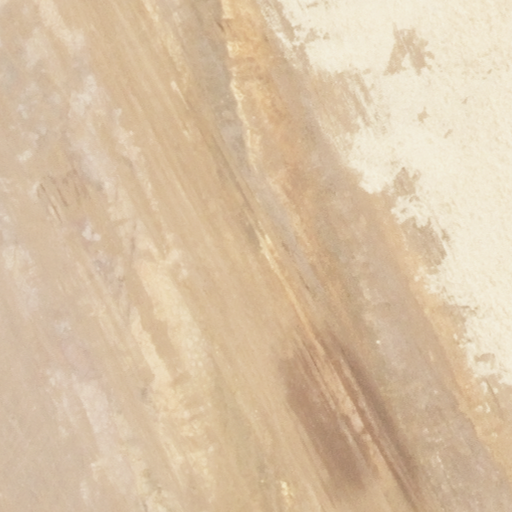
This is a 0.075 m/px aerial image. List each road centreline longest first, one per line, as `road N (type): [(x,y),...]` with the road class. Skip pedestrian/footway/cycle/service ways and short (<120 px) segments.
road 1 (unclassified): [(110,102),(172,81),(232,105),(253,131),(264,163),(263,196),(228,251),(199,267)]
road 2 (unclassified): [(328,511),(199,267)]
road 3 (unclassified): [(199,267),(134,265),(85,221),(76,157),(88,126),(110,102)]
